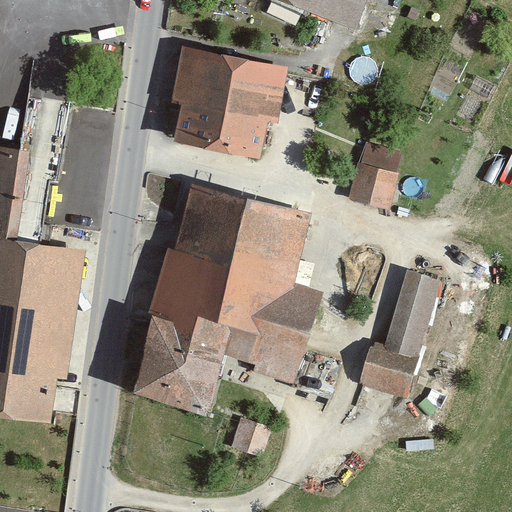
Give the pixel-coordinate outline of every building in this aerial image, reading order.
[(261,0),(350,31),(360,0),(261,0)] [(282,68),(172,48),(161,105),(171,107),(164,146),(255,164),(262,130),(270,131),(282,68)] [(32,151),(0,146),(0,236),(18,240),(32,151)] [(390,173),(353,163),(344,199),(381,209),(390,173)] [(284,291),(304,215),(186,183),(169,246),(158,243),(118,392),(197,413),(213,357),(249,366),(249,376),(290,385),(313,300),(284,291)] [(68,376),(87,251),(18,240),(0,236),(0,410),(47,418),(54,374),(68,376)] [(431,278),(397,269),(374,351),(367,349),(357,388),(398,399),(431,278)] [(268,428),(237,419),(228,449),(259,458),(268,428)]
